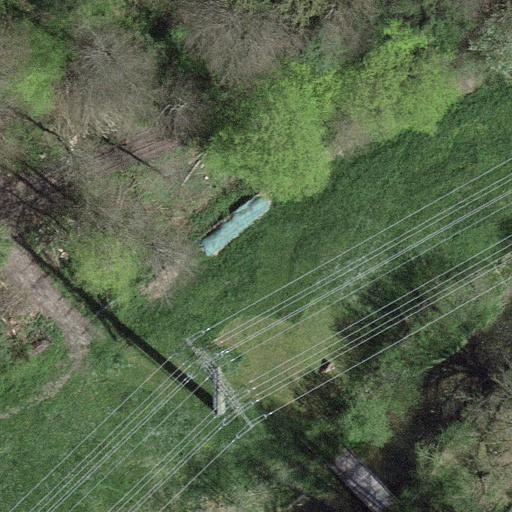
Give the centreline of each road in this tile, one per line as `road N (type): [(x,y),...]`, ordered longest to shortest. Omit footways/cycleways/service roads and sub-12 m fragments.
road 1 (track): [(394,511),(291,413),(215,376)]
road 2 (track): [(0,320),(215,376)]
